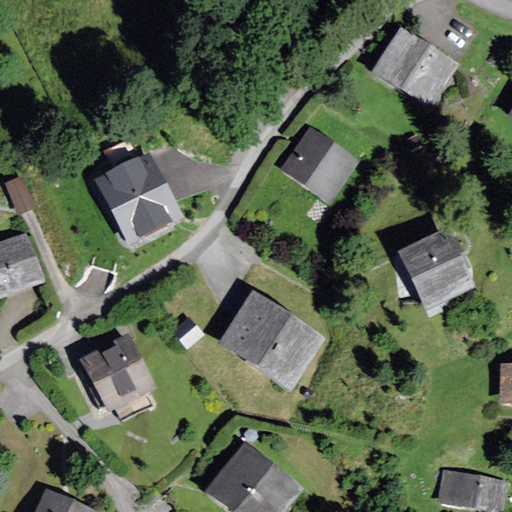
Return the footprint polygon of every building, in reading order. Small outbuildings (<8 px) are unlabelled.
[(456,68),(399,36),(374,78),(430,111),(456,68)] [(356,165),(310,134),(283,174),(329,205),(356,165)] [(179,220),(148,162),(100,187),(131,245),(179,220)] [(33,210),(21,181),(7,187),(19,216),(33,210)] [(446,236),(401,258),(428,312),(473,289),(446,236)] [(0,299),(42,283),(25,240),(0,250),(0,299)] [(322,344),(252,300),(221,350),(291,394),(322,344)] [(155,391),(127,343),(117,349),(120,354),(105,362),(102,356),(82,367),(110,416),(118,412),(122,420),(132,414),(128,407),(155,391)] [(511,371),(503,371),(502,406),(511,406),(511,371)] [(285,511),(300,494),(245,451),(208,497),(227,511),(285,511)] [(501,511),(506,486),(444,475),(439,504),(483,511),(501,511)] [(80,511),(47,497),(39,511),(80,511)]
